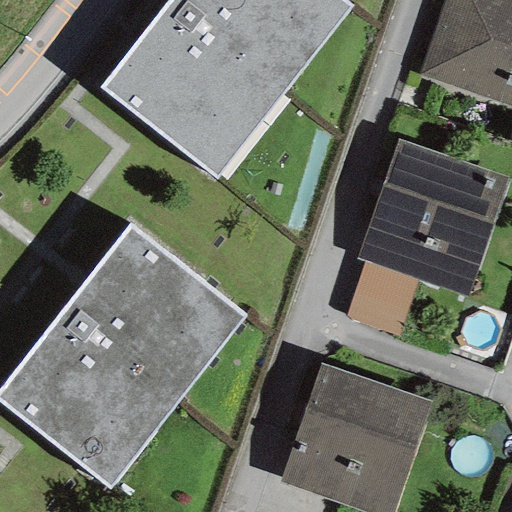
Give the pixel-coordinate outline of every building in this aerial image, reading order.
[(342,0),(168,0),(99,88),(214,179),(351,7),(342,0)] [(511,0),(442,0),(417,73),(492,101),(511,39),(511,0)] [(511,39),(492,101),(511,107),(511,39)] [(506,178),(395,140),(354,258),(364,261),(416,280),(465,296),(506,178)] [(129,226),(0,388),(0,404),(109,490),(245,318),(129,226)] [(395,337),(416,280),(364,261),(343,318),(395,337)] [(391,511),(430,404),(319,365),(277,483),(358,511),(391,511)]
